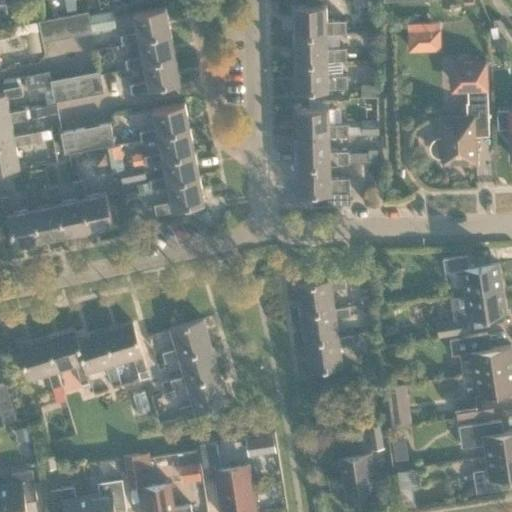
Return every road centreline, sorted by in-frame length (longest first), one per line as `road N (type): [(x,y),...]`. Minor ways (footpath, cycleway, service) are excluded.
road 1 (residential): [(0,292),(263,231)]
road 2 (residential): [(263,231),(511,223)]
road 3 (residential): [(261,153),(245,151),(221,129),(194,0)]
road 4 (residential): [(261,153),(254,0)]
